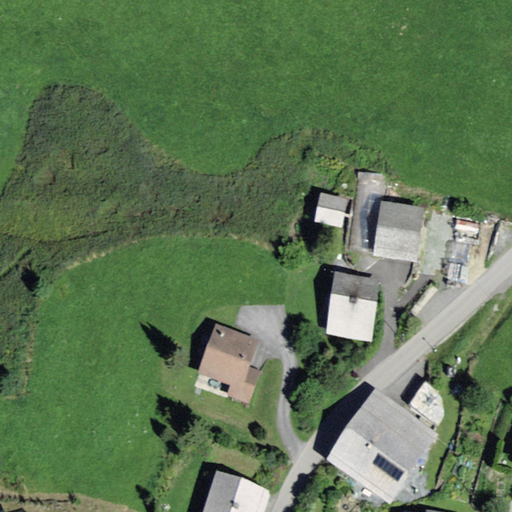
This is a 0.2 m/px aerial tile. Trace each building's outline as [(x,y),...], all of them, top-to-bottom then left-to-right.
[(343,196),(321,194),(318,221),(340,224),(343,196)] [(422,208),(386,204),(380,257),(416,261),(422,208)] [(378,280),(339,275),(331,333),(370,338),(378,280)] [(253,336),(216,324),(201,373),(234,383),(231,395),(246,399),(255,370),(244,366),(253,336)] [(380,397),(334,465),(389,501),(434,434),(380,397)] [(261,511),(268,490),(221,476),(210,511),(261,511)]
